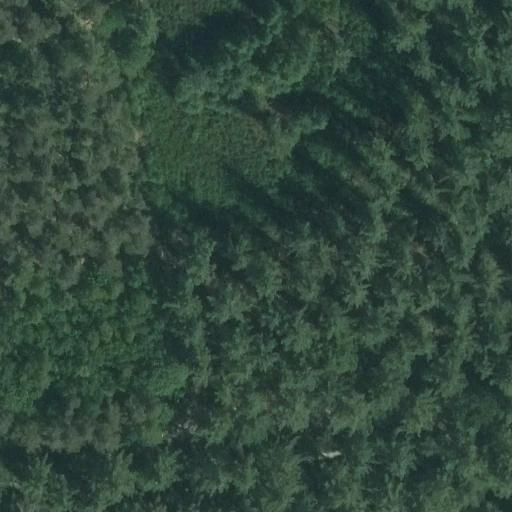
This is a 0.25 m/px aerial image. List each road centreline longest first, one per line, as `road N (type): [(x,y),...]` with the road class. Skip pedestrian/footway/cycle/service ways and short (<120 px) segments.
road 1 (track): [(0,437),(511,405)]
road 2 (track): [(93,21),(184,427)]
